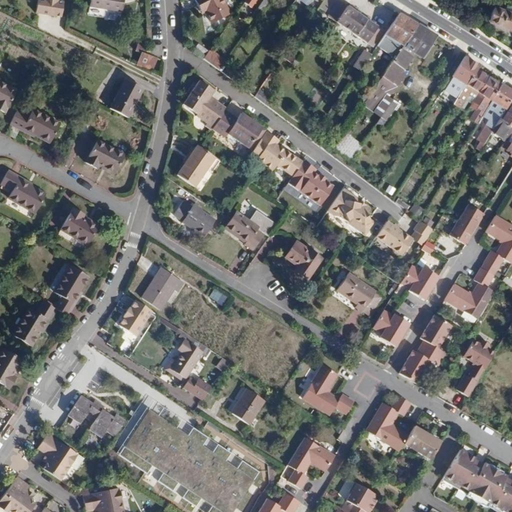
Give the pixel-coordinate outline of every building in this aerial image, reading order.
[(37,0),(37,3),(54,10),(55,2),(58,2),(58,0),(37,0)] [(89,0),(88,7),(121,12),(122,0),(89,0)] [(221,0),(194,0),(201,14),(204,12),(210,23),(229,14),(221,0)] [(245,0),(239,9),(242,11),(246,6),(249,8),(255,0),(262,0),(254,11),(259,14),(269,0),(245,0)] [(332,0),(323,0),(318,8),(324,13),(332,0)] [(383,32),(338,1),(327,17),(372,48),(383,32)] [(53,16),(54,10),(37,3),(36,13),(53,16)] [(511,4),(508,3),(507,4),(504,10),(493,6),(487,21),(511,30),(511,4)] [(377,46),(395,58),(418,25),(413,22),(399,13),(377,46)] [(418,25),(395,58),(382,77),(397,87),(407,72),(404,70),(415,54),(422,59),(436,36),(422,28),(418,25)] [(142,52),(149,55),(149,50),(139,45),(137,50),(142,52)] [(149,50),(149,55),(160,55),(160,47),(149,47),(149,50)] [(210,49),(203,59),(219,71),(226,61),(210,49)] [(353,66),(360,71),(371,55),(364,50),(353,66)] [(152,71),(157,58),(149,55),(142,52),(137,65),(152,71)] [(232,58),(230,56),(226,61),(219,71),(235,83),(241,76),(227,65),(232,58)] [(464,57),(452,76),(456,79),(466,85),(477,70),(479,67),(464,57)] [(477,70),(466,85),(453,105),(460,110),(469,96),(474,100),(481,87),(487,77),(477,70)] [(450,88),(456,79),(452,76),(446,85),(450,88)] [(397,87),(382,77),(376,86),(390,95),(397,87)] [(481,87),(474,100),(471,105),(477,109),(469,122),(477,127),(489,106),(488,106),(500,85),(487,77),(481,87)] [(0,110),(4,112),(15,90),(1,83),(1,81),(0,80),(0,110)] [(142,89),(125,80),(109,109),(127,119),(142,89)] [(225,111),(226,109),(210,98),(214,92),(199,82),(183,106),(197,115),(196,116),(207,124),(206,126),(212,131),(214,127),(225,111)] [(245,83),(241,87),(250,94),(254,90),(245,83)] [(452,89),(450,88),(446,85),(441,93),(447,97),(452,89)] [(488,106),(489,106),(495,110),(485,125),(487,126),(485,129),(483,128),(477,138),(480,143),(476,149),(480,152),(491,133),(490,132),(498,120),(509,102),(511,97),(511,92),(500,85),(488,106)] [(259,90),(254,97),(265,105),(270,98),(259,90)] [(393,100),(376,124),(384,129),(400,105),(393,100)] [(511,103),(511,104),(501,121),(511,128),(511,131),(505,142),(510,145),(507,150),(511,153),(511,154),(511,156),(511,103)] [(28,117),(16,110),(9,124),(21,130),(21,128),(49,143),(59,123),(32,109),(28,117)] [(228,134),(248,149),(262,129),(241,114),(237,120),(225,111),(214,127),(227,136),(228,134)] [(490,132),(491,133),(505,142),(511,131),(511,128),(501,121),(498,120),(490,132)] [(248,149),(253,152),(266,132),(262,129),(248,149)] [(279,141),(266,132),(253,152),(250,155),(272,171),(276,165),(292,176),(302,162),(286,151),(285,153),(276,146),(279,141)] [(363,146),(345,132),(333,149),(350,162),(363,146)] [(124,155),(96,140),(85,162),(97,169),(99,167),(113,175),(124,155)] [(200,149),(195,145),(175,175),(192,187),(204,169),(210,172),(217,161),(200,149)] [(485,167),(488,170),(496,157),(493,154),(485,167)] [(325,179),(319,175),(313,172),(315,168),(303,160),(302,162),(292,176),(288,183),(321,204),(333,185),(325,179)] [(7,172),(0,183),(0,184),(11,191),(7,198),(34,214),(45,195),(17,179),(18,178),(7,172)] [(343,189),(328,211),(334,216),(339,215),(348,221),(348,224),(364,235),(372,223),(367,220),(367,216),(371,209),(367,206),(366,206),(357,199),(357,198),(343,189)] [(399,199),(395,203),(406,211),(407,212),(410,207),(399,199)] [(183,201),(173,215),(181,222),(183,221),(193,228),(190,233),(200,240),(213,222),(200,212),(202,210),(194,204),(192,207),(183,201)] [(448,237),(466,246),(482,213),(464,204),(448,237)] [(72,209),(59,230),(86,246),(97,226),(82,218),(83,216),(72,209)] [(414,209),(411,213),(417,218),(420,213),(414,209)] [(236,212),(225,227),(248,242),(245,245),(253,250),(264,233),(256,228),(257,226),(236,212)] [(510,265),(511,264),(511,262),(511,227),(495,217),(485,232),(500,242),(501,240),(503,242),(505,243),(503,245),(496,256),(491,253),(484,265),(496,272),(503,260),(510,265)] [(403,253),(413,237),(387,220),(384,224),(377,236),(394,247),(394,250),(398,253),(403,253)] [(427,227),(420,222),(416,229),(418,230),(429,238),(433,232),(427,227)] [(418,230),(413,237),(424,245),(429,238),(418,230)] [(296,241),(285,258),(298,267),(295,271),(307,280),(321,260),(308,251),(309,250),(296,241)] [(433,250),(424,245),(421,250),(430,255),(433,250)] [(433,274),(440,261),(424,252),(416,265),(433,274)] [(484,265),(481,269),(493,277),(496,272),(484,265)] [(61,296),(54,308),(56,310),(67,316),(74,305),(73,304),(88,279),(69,267),(54,292),(61,296)] [(399,284),(408,289),(411,291),(414,293),(413,295),(422,301),(437,278),(421,268),(419,272),(410,267),(400,283),(399,284)] [(156,276),(141,299),(160,310),(173,290),(177,293),(183,283),(161,268),(156,276)] [(468,296),(469,295),(454,286),(445,301),(477,321),(494,293),(486,288),(493,277),(481,269),(474,281),(479,284),(473,295),(472,298),(470,297),(468,296)] [(362,313),(362,312),(375,293),(376,291),(349,273),(336,292),(356,305),(354,308),(362,313)] [(229,298),(214,289),(208,298),(224,307),(229,298)] [(375,293),(362,312),(370,317),(383,298),(375,293)] [(49,321),(56,310),(54,308),(42,301),(35,313),(28,309),(12,336),(31,347),(47,320),(49,321)] [(151,313),(132,301),(115,325),(134,338),(151,313)] [(382,311),(372,328),(380,333),(377,338),(393,348),(408,324),(398,318),(397,320),(394,318),(391,316),(382,311)] [(426,329),(419,340),(422,342),(419,347),(416,353),(412,351),(405,362),(398,374),(416,385),(430,361),(437,365),(440,360),(443,355),(437,351),(451,327),(435,317),(433,316),(426,329)] [(202,345),(188,335),(177,350),(181,353),(176,361),(172,358),(166,367),(184,379),(202,353),(202,352),(205,347),(202,345)] [(467,338),(456,355),(461,358),(471,341),(467,338)] [(422,342),(419,340),(412,351),(416,353),(419,347),(422,342)] [(455,391),(467,398),(493,354),(488,351),(489,349),(488,345),(482,341),(478,342),(476,344),(471,341),(461,358),(475,365),(467,378),(464,376),(455,391)] [(3,349),(0,354),(0,384),(9,390),(17,378),(13,376),(23,361),(3,349)] [(326,387),(328,388),(336,374),(321,365),(301,398),(329,415),(334,406),(345,413),(352,401),(341,394),(338,400),(327,393),(324,391),(326,387)] [(188,380),(207,393),(217,380),(204,371),(202,374),(195,369),(188,380)] [(243,387),(227,411),(248,426),(265,401),(243,387)] [(81,395),(67,416),(80,424),(84,418),(93,424),(89,430),(101,438),(105,432),(114,438),(125,421),(116,415),(113,419),(108,415),(109,414),(102,409),(104,407),(95,400),(92,405),(87,401),(88,400),(81,395)] [(367,431),(399,451),(402,445),(405,440),(408,436),(394,427),(394,428),(390,426),(392,423),(398,413),(402,416),(410,404),(398,396),(390,409),(383,405),(367,431)] [(192,437),(152,410),(124,455),(151,473),(157,466),(168,473),(163,481),(177,491),(182,483),(192,490),(187,498),(201,507),(206,499),(218,507),(213,511),(238,511),(264,472),(247,463),(242,470),(230,462),(235,454),(222,446),(217,453),(206,446),(211,438),(197,428),(192,437)] [(296,414),(290,410),(285,416),(292,420),(296,414)] [(405,440),(402,445),(429,461),(432,456),(439,444),(428,437),(413,428),(408,436),(405,440)] [(42,470),(60,481),(70,466),(76,470),(83,459),(46,435),(37,449),(45,455),(50,457),(45,465),(42,470)] [(333,458),(303,439),(294,453),(286,466),(294,471),(287,483),(298,490),(306,479),(301,476),(307,465),(309,461),(313,463),(312,465),(324,473),(333,458)] [(459,449),(442,479),(466,494),(466,495),(486,507),(487,506),(496,511),(511,511),(511,482),(504,478),(505,476),(501,474),(502,471),(488,464),(487,465),(483,463),(482,465),(473,459),(474,458),(459,449)] [(50,457),(45,455),(41,462),(45,465),(50,457)] [(28,486),(16,477),(0,498),(0,508),(4,511),(6,511),(8,510),(10,511),(28,511),(35,504),(29,500),(22,495),(26,490),(28,486)] [(350,505),(345,511),(361,511),(362,511),(368,511),(372,506),(377,498),(353,484),(348,492),(349,495),(345,502),(350,505)] [(121,511),(117,488),(88,494),(82,495),(85,511),(95,510),(100,509),(100,511),(121,511)] [(22,495),(29,500),(33,495),(26,490),(22,495)] [(277,507),(265,500),(257,511),(278,511),(280,509),(284,511),(292,511),(297,504),(284,496),(277,507)]
